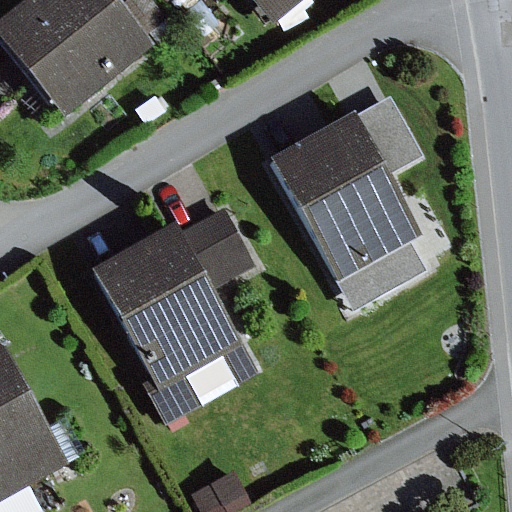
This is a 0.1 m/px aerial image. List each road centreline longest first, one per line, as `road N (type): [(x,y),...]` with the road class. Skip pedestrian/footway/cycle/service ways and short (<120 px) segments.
road 1 (residential): [(448,0),(386,23),(1,250)]
road 2 (residential): [(511,395),(296,511)]
road 3 (residential): [(490,0),(511,136)]
